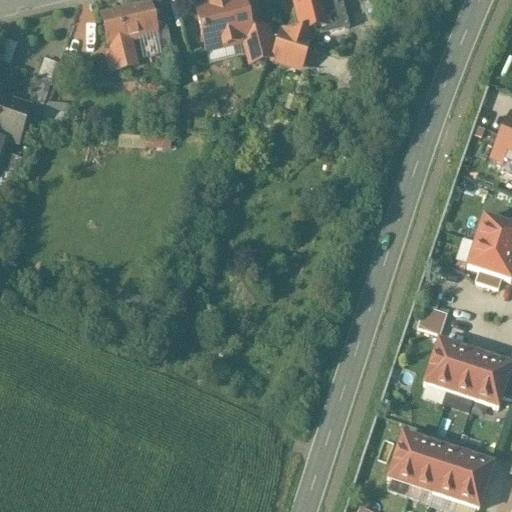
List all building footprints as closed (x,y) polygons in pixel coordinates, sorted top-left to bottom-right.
[(313,0),(308,0),(293,4),(300,30),(301,36),(324,30),(326,30),(320,6),(315,8),(313,0)] [(339,0),(313,0),(315,8),(320,6),(326,30),(324,30),(325,36),(347,30),(339,0)] [(224,3),(209,6),(210,9),(195,13),(200,35),(199,35),(200,40),(201,39),(205,55),(243,45),(250,43),(249,36),(240,2),(225,6),(224,3)] [(147,7),(101,18),(108,49),(111,48),(126,44),(154,37),(147,7)] [(300,30),(278,36),(277,39),(269,63),(295,72),(303,46),(301,36),(300,30)] [(266,31),(249,36),(250,43),(243,45),(249,68),(269,63),(277,39),(269,41),(266,31)] [(166,34),(154,37),(159,57),(171,54),(166,34)] [(0,38),(0,63),(8,66),(16,44),(0,38)] [(126,44),(111,48),(112,53),(106,55),(109,67),(107,67),(109,74),(132,69),(126,44)] [(77,64),(61,59),(51,85),(67,91),(77,64)] [(44,60),(38,76),(49,80),(55,64),(44,60)] [(50,85),(36,81),(28,105),(42,110),(50,85)] [(28,112),(0,102),(0,141),(4,143),(17,147),(28,112)] [(511,127),(506,125),(485,175),(511,186),(511,127)] [(511,281),(511,231),(480,222),(464,273),(511,287),(511,281)] [(143,319),(149,297),(124,291),(119,313),(143,319)] [(446,319),(424,311),(416,334),(439,341),(446,319)] [(511,371),(436,346),(422,390),(497,414),(501,403),(508,380),(511,371)] [(511,381),(508,380),(501,403),(511,406),(511,381)] [(478,511),(492,470),(401,441),(387,487),(464,511),(478,511)]
